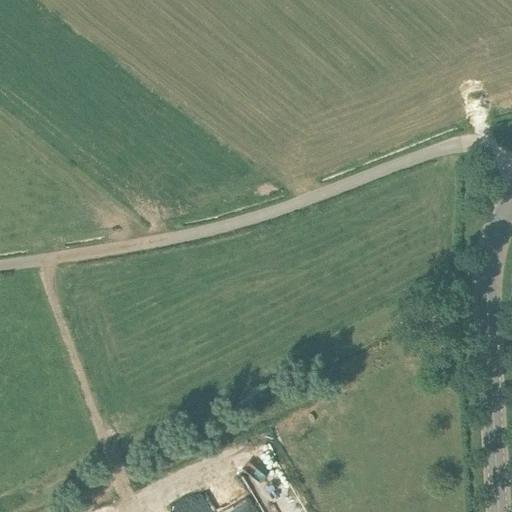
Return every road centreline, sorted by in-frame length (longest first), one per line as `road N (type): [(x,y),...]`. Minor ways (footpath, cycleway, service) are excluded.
road 1 (unclassified): [(0,266),(185,235),(290,207),(457,144),(484,147),(511,164)]
road 2 (tertiary): [(498,511),(488,280),(511,200)]
road 3 (track): [(47,259),(47,287),(133,511)]
